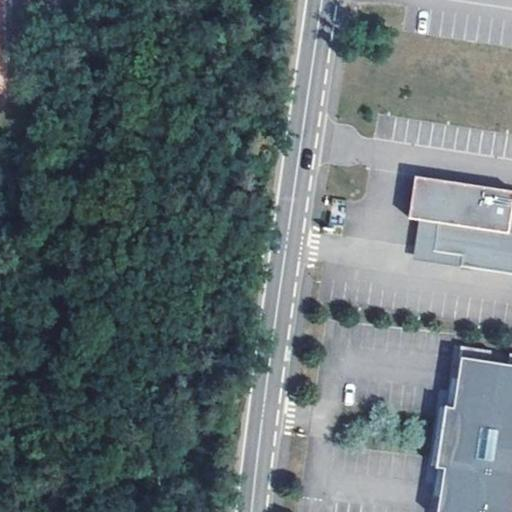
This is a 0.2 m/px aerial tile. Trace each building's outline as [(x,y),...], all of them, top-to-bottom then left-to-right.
[(420,224),(438,227),(434,256),(462,260),(460,271),(511,278),(511,194),(415,181),(408,222),(420,224)] [(415,263),(460,271),(462,260),(434,256),(438,227),(420,224),(415,263)] [(459,362),(489,366),(491,355),(460,351),(459,362)] [(511,511),(511,369),(508,369),(506,380),(488,377),(489,366),(459,362),(451,411),(448,430),(445,430),(441,430),(438,451),(445,452),(442,472),(435,511),(511,511)] [(506,380),(508,369),(489,366),(488,377),(506,380)] [(448,430),(451,411),(444,411),(441,430),(445,430),(448,430)] [(442,472),(445,452),(438,451),(435,472),(442,472)]
